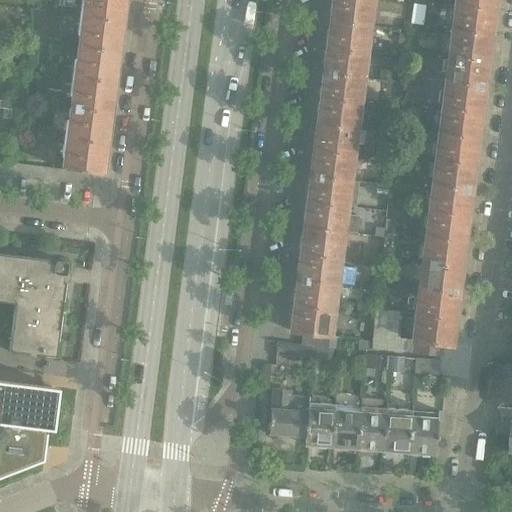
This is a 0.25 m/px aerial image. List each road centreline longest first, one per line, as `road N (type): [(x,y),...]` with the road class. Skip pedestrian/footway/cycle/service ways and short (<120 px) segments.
road 1 (primary): [(191,0),(129,488)]
road 2 (residential): [(175,442),(237,396),(287,0)]
road 3 (primary): [(175,442),(234,0)]
road 4 (residential): [(460,511),(511,115)]
road 5 (residential): [(126,223),(88,485)]
road 6 (residential): [(406,511),(173,492)]
road 7 (residential): [(151,0),(126,223)]
road 8 (residential): [(126,223),(0,206)]
